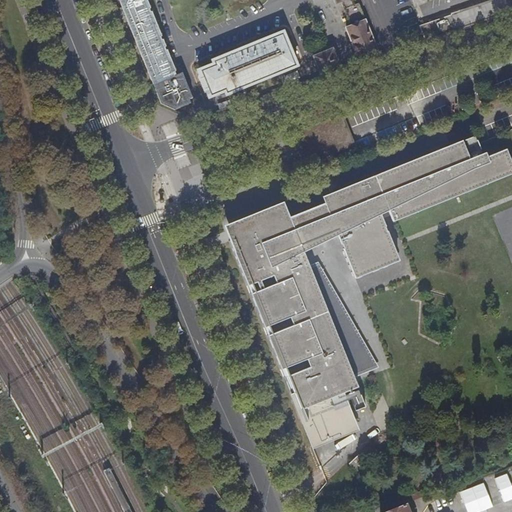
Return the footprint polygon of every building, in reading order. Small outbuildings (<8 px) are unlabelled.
[(179,85),(181,83),(180,82),(177,83),(144,0),(120,0),(161,104),(176,110),(185,107),(179,85)] [(347,29),(361,64),(379,57),(355,0),(336,0),(338,3),(341,2),(352,27),(347,29)] [(504,0),(500,0),(421,27),(426,41),(511,12),(511,11),(509,2),(504,0)] [(292,44),(288,46),(283,32),(214,60),(215,64),(200,70),(211,96),(225,91),(227,95),(296,66),(291,53),(294,51),(292,44)] [(336,53),(317,59),(323,77),(342,70),(336,53)] [(183,81),(180,82),(181,83),(179,85),(185,107),(192,104),(183,81)] [(334,122),(339,135),(348,131),(343,118),(334,122)] [(334,122),(299,136),(311,165),(355,147),(348,131),(339,135),(334,122)] [(477,134),(464,140),(471,158),(484,152),(477,134)] [(324,202),(327,207),(292,221),(259,234),(259,232),(237,241),(236,240),(232,241),(229,243),(303,424),(310,422),(318,442),(353,428),(339,393),(334,383),(354,375),(375,366),(318,267),(310,270),(302,250),(337,233),(355,278),(391,263),(391,261),(397,258),(384,225),(383,226),(377,212),(387,208),(392,220),(511,171),(511,163),(506,148),(488,155),(486,151),(484,152),(471,158),(468,159),(461,141),(324,196),(326,201),(324,202)] [(259,234),(292,221),(285,203),(226,227),(232,241),(236,240),(237,241),(259,232),(259,234)] [(339,393),(358,386),(354,375),(334,383),(339,393)] [(365,404),(359,388),(349,392),(355,408),(365,404)]
